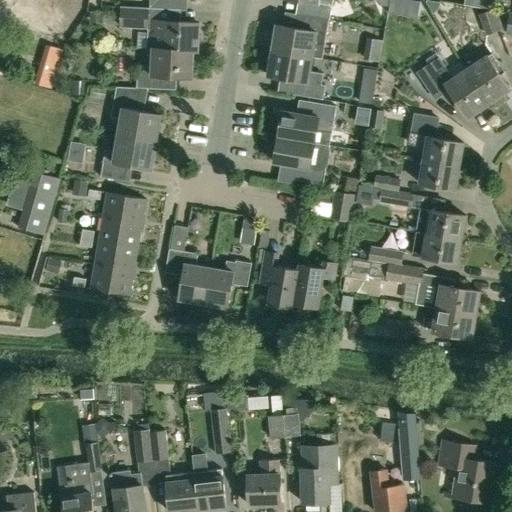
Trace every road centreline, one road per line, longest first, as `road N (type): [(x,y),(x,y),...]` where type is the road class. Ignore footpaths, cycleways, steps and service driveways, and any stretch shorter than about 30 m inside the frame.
road 1 (residential): [(204,193),(239,0)]
road 2 (residential): [(511,129),(496,138),(477,192),(511,249)]
